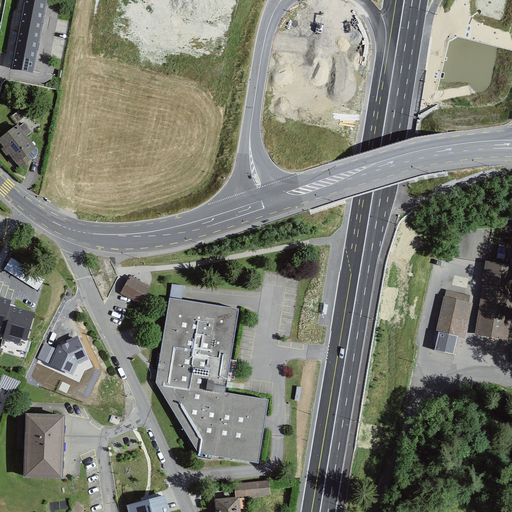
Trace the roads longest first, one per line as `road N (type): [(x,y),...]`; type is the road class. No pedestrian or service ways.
road 1 (primary): [(319,511),(392,76)]
road 2 (residential): [(68,228),(189,511)]
road 3 (secondary): [(511,144),(413,156),(264,203)]
road 4 (unclassified): [(376,511),(412,418),(445,387),(494,374),(511,380)]
road 5 (secondary): [(68,228),(138,237),(264,203)]
road 6 (primary): [(264,203),(249,143),(273,13)]
